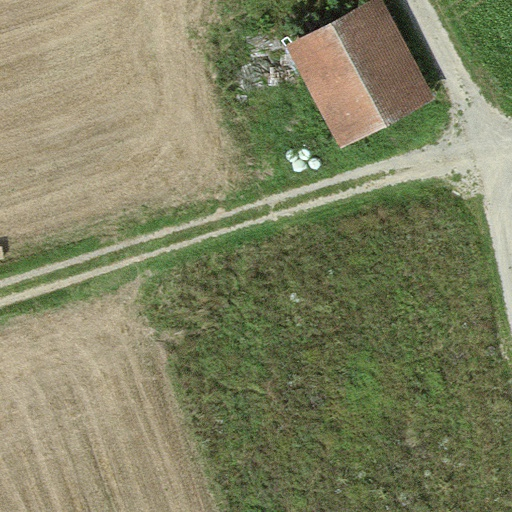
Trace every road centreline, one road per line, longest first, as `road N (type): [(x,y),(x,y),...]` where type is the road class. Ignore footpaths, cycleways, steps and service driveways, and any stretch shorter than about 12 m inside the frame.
road 1 (track): [(0,310),(511,159)]
road 2 (track): [(511,236),(495,162),(410,0)]
